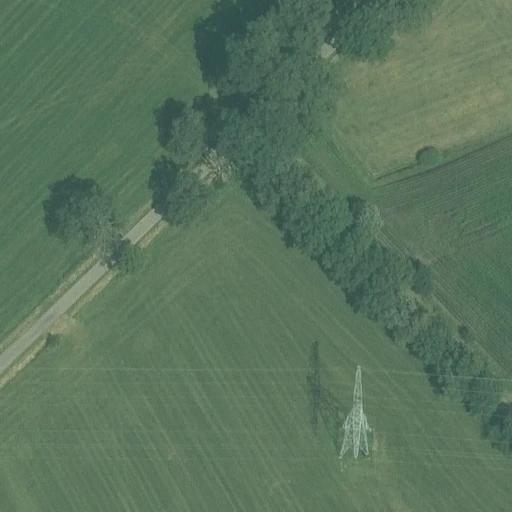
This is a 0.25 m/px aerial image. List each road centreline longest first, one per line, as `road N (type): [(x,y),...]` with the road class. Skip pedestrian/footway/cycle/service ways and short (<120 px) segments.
road 1 (unclassified): [(0,362),(372,0)]
road 2 (unknown): [(511,408),(238,130)]
